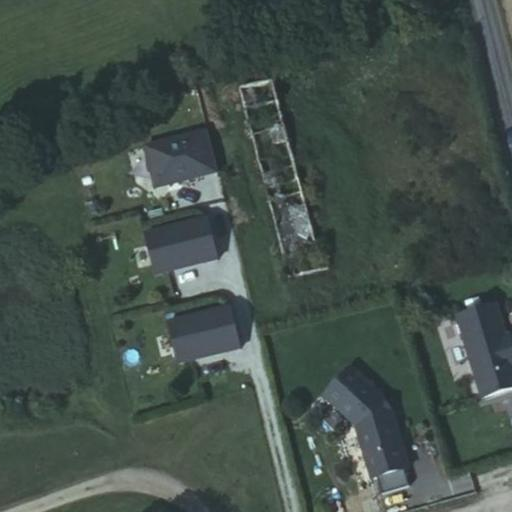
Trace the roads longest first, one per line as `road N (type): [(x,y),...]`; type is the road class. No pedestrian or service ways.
road 1 (unknown): [(19,511),(131,475),(178,484),(204,511)]
road 2 (tertiary): [(511,145),(470,0)]
